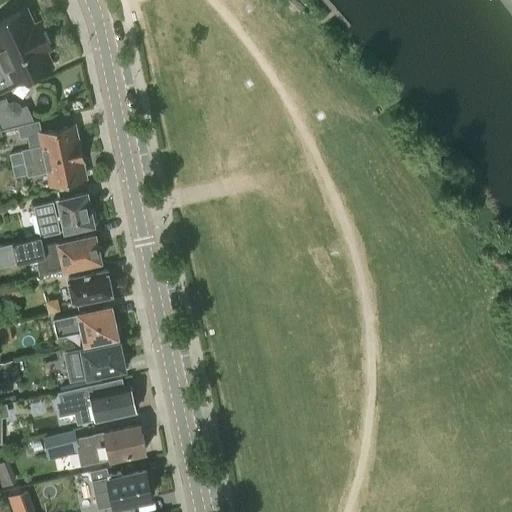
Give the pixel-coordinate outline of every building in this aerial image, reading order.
[(0,88),(1,88),(52,65),(50,62),(52,59),(49,53),(45,52),(44,49),(50,46),(49,43),(51,39),(45,27),(41,25),(39,22),(37,23),(32,12),(28,14),(26,9),(0,21),(0,88)] [(0,106),(0,128),(33,120),(30,112),(4,120),(0,106)] [(29,134),(32,148),(24,150),(10,154),(12,167),(79,152),(73,125),(41,132),(39,120),(19,125),(21,136),(29,134)] [(52,183),(84,176),(79,152),(12,167),(14,176),(29,173),(48,168),(52,183)] [(34,203),(42,234),(93,222),(86,192),(34,203)] [(0,267),(36,259),(46,257),(49,272),(65,268),(102,261),(101,257),(104,254),(102,247),(99,246),(96,235),(59,243),(43,247),(40,235),(0,245),(0,267)] [(68,277),(73,303),(112,295),(107,269),(68,277)] [(0,300),(31,293),(28,281),(0,287),(0,300)] [(113,319),(110,306),(55,317),(58,334),(80,329),(83,342),(116,335),(120,331),(118,322),(113,319)] [(9,324),(0,325),(0,343),(12,341),(9,324)] [(117,341),(81,349),(62,352),(68,381),(86,378),(86,376),(122,368),(117,341)] [(17,359),(0,362),(0,383),(21,379),(17,359)] [(79,423),(136,410),(135,406),(139,405),(137,397),(133,398),(132,393),(129,394),(125,377),(60,391),(62,400),(57,401),(61,415),(77,412),(79,423)] [(91,433),(93,445),(96,445),(99,458),(108,456),(108,457),(145,449),(139,423),(91,433)] [(42,437),(48,459),(80,451),(74,429),(42,437)] [(0,460),(0,478),(8,477),(6,460),(0,460)] [(120,475),(119,470),(108,472),(107,467),(86,472),(91,495),(101,493),(103,504),(113,502),(113,505),(151,497),(150,494),(155,488),(153,480),(147,477),(145,470),(120,475)] [(33,511),(26,490),(8,497),(13,511),(33,511)]
